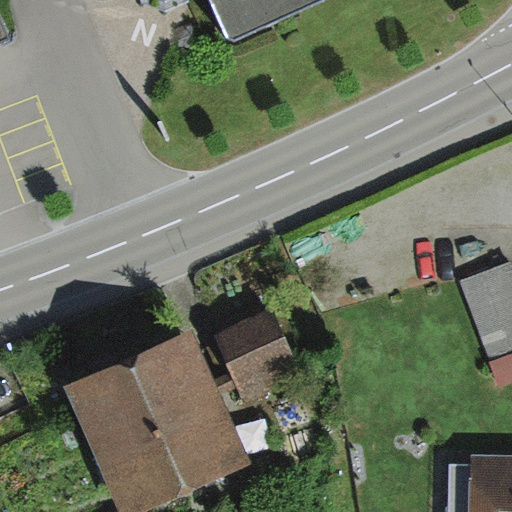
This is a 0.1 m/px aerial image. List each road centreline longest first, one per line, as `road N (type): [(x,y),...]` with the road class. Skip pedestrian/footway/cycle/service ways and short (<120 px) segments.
road 1 (tertiary): [(0,287),(284,172),(511,65)]
road 2 (unknown): [(181,216),(92,0)]
